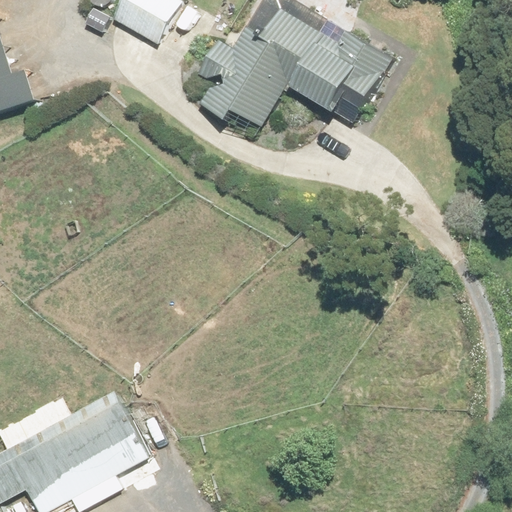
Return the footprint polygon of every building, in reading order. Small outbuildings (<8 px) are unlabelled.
[(0,0),(0,114),(40,102),(29,67),(17,71),(0,14),(0,0)] [(112,0),(85,0),(106,11),(112,0)] [(120,0),(110,18),(163,49),(192,0),(120,0)] [(201,78),(211,85),(199,101),(257,138),(294,87),(338,113),(347,101),(363,113),(395,54),(298,0),(251,0),(228,37),(201,78)] [(0,511),(2,511),(30,498),(37,511),(46,511),(152,458),(119,393),(78,414),(69,396),(3,430),(13,449),(0,455),(0,511)]
